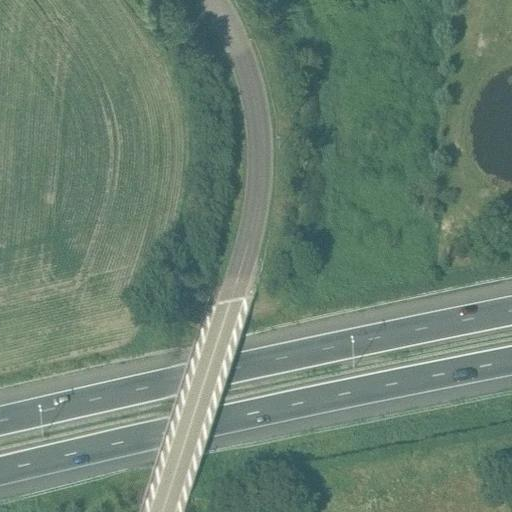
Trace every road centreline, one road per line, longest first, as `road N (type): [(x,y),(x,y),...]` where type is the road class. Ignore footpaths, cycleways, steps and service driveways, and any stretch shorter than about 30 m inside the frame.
road 1 (secondary): [(160,511),(250,233),(260,171),(244,64),(212,0)]
road 2 (motorway): [(511,309),(0,420)]
road 3 (motorway): [(0,472),(511,361)]
